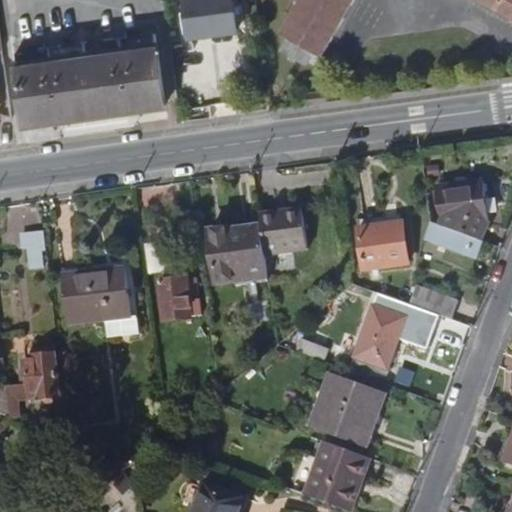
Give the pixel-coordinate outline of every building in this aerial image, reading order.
[(235,0),(187,0),(193,36),(239,29),(235,0)] [(274,44),(300,59),(307,47),(322,55),(353,0),(475,0),(511,21),(511,0),(296,0),(279,30),(281,32),(274,44)] [(372,43),(377,79),(471,66),(466,29),(372,43)] [(16,51),(26,121),(172,101),(162,31),(16,51)] [(439,210),(440,226),(482,240),(489,219),(484,178),(464,180),(465,187),(438,189),(435,189),(437,209),(439,210)] [(437,182),(438,189),(465,187),(464,180),(437,182)] [(302,205),(280,208),(281,213),(303,210),(302,205)] [(381,205),(354,209),(361,269),(405,264),(400,213),(382,216),(381,205)] [(307,248),(303,210),(281,213),(280,208),(260,211),(262,226),(266,252),(292,249),(307,248)] [(477,254),(482,240),(440,226),(429,222),(424,239),(469,255),(470,252),(477,254)] [(237,269),(267,265),(266,252),(262,226),(233,229),(233,225),(211,228),(218,278),(238,275),(237,269)] [(32,265),(49,263),(45,229),(21,231),(23,245),(29,245),(32,265)] [(294,264),(292,249),(266,252),(267,265),(269,275),(287,273),(294,264)] [(69,323),(132,315),(125,265),(62,273),(69,323)] [(240,287),(270,283),(269,275),(267,265),(237,269),(238,275),(240,287)] [(336,283),(348,282),(346,268),(335,269),(336,283)] [(188,278),(161,280),(164,319),(192,317),(192,313),(200,312),(200,305),(191,305),(188,278)] [(420,285),(412,305),(437,314),(451,319),(458,298),(420,285)] [(397,336),(409,304),(376,293),(354,353),(386,365),(397,336)] [(409,304),(397,336),(425,347),(437,314),(412,305),(409,304)] [(58,396),(64,395),(59,352),(54,353),(58,396)] [(29,399),(58,396),(54,353),(33,355),(33,361),(25,361),(26,372),(19,373),(21,386),(28,386),(29,399)] [(315,423),(364,442),(381,395),(331,377),(315,423)] [(19,419),(16,399),(15,386),(6,386),(9,415),(19,419)] [(16,399),(29,399),(28,386),(21,386),(15,386),(16,399)] [(49,412),(51,431),(69,438),(66,411),(49,412)] [(305,494),(345,508),(355,479),(361,481),(370,456),(360,452),(326,439),(305,494)] [(108,460),(104,465),(113,477),(119,472),(108,460)] [(104,465),(90,477),(100,489),(113,477),(104,465)] [(84,482),(95,493),(100,489),(90,477),(84,482)] [(350,510),(361,481),(355,479),(345,508),(350,510)] [(193,511),(235,511),(241,496),(204,483),(203,486),(188,482),(182,497),(197,503),(193,511)]
